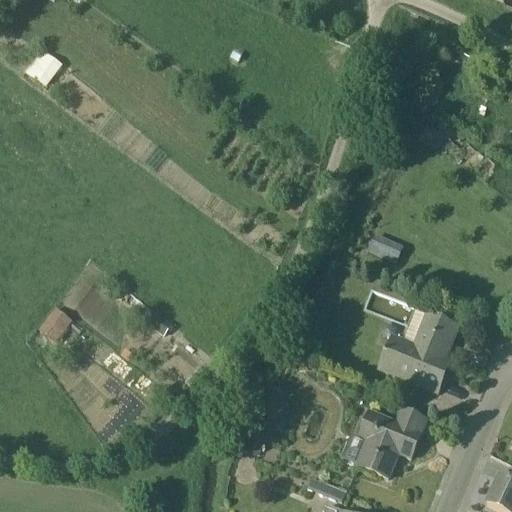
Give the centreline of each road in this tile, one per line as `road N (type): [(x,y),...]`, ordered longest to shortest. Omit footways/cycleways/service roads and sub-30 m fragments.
road 1 (unclassified): [(0,457),(66,468),(103,463),(149,439),(230,361),(305,241),(382,0)]
road 2 (residential): [(511,372),(445,511)]
